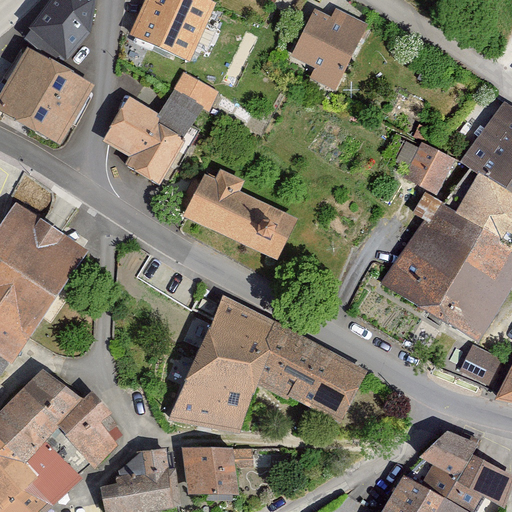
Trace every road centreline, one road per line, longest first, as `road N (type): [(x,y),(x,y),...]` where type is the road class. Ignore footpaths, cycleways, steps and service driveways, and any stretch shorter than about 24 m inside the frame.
road 1 (residential): [(111,208),(110,378),(139,421),(168,437),(392,452)]
road 2 (unclassified): [(111,208),(288,315),(475,408)]
road 3 (residential): [(109,0),(104,111),(88,196)]
road 4 (residential): [(392,452),(282,511)]
